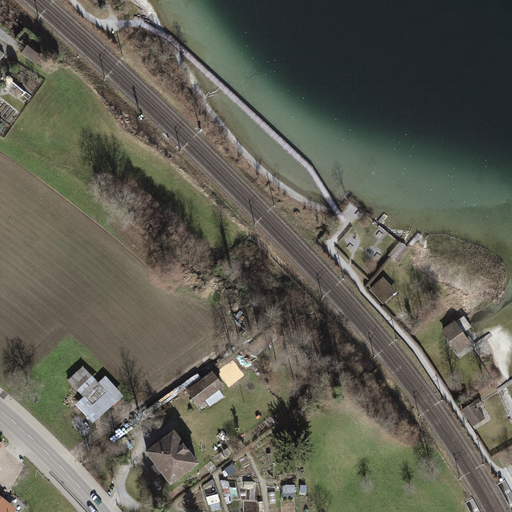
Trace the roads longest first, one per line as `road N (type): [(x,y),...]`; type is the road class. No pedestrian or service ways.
road 1 (track): [(227,347),(66,470)]
road 2 (primary): [(0,411),(103,511)]
